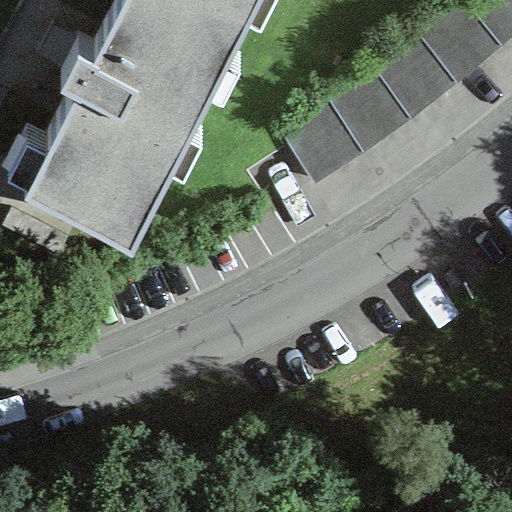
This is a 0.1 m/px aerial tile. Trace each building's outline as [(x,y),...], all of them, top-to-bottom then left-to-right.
[(242,1),(240,0),(116,0),(95,40),(79,32),(61,65),(66,67),(69,62),(79,68),(46,131),(52,134),(34,168),(31,166),(29,170),(126,221),(142,189),(149,193),(170,152),(164,149),(184,112),(189,114),(209,77),(204,75),(223,39),(228,42),(248,4),(242,1)] [(467,0),(453,0),(419,29),(456,74),(501,37),(467,0)] [(511,0),(467,0),(501,37),(511,27),(511,0)] [(419,29),(374,63),(410,110),(456,74),(419,29)] [(374,63),(327,94),(360,144),(410,110),(374,63)] [(327,94),(276,127),(309,177),(360,144),(327,94)]
